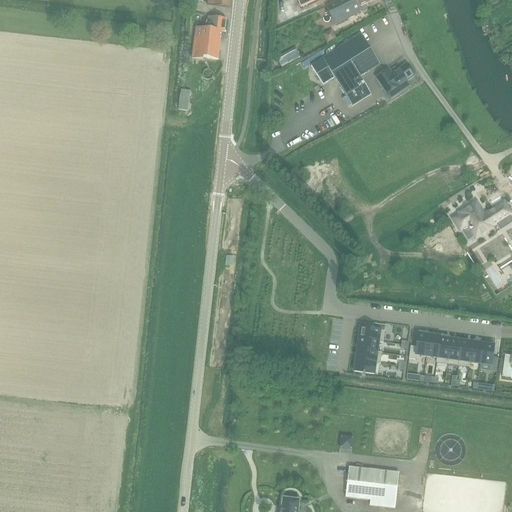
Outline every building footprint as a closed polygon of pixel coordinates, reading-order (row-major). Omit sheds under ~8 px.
[(296,0),(301,9),(314,4),(321,0),(296,0)] [(341,0),(326,7),(335,26),(362,13),(359,8),(375,0),(341,0)] [(193,49),(192,60),(203,61),(204,59),(219,61),(222,33),(225,33),(226,19),(208,17),(207,25),(196,24),(195,29),(193,49)] [(314,65),(311,67),(323,86),(334,78),(373,53),(361,35),(314,65)] [(297,50),(278,60),(282,68),(301,57),(297,50)] [(360,78),(380,65),(373,54),(334,78),(346,97),(343,99),(348,107),(351,105),(352,107),(371,95),(360,78)] [(309,58),(301,64),(305,71),(311,67),(314,65),(309,58)] [(385,71),(375,78),(387,96),(387,95),(396,89),(407,82),(414,77),(406,65),(392,74),(390,71),(388,69),(385,71)] [(181,91),(179,111),(188,112),(191,92),(181,91)] [(461,216),(454,220),(461,230),(468,242),(475,237),(476,238),(496,226),(495,224),(510,215),(511,214),(504,204),(484,216),(476,204),(460,214),(461,216)] [(359,328),(358,340),(380,343),(383,343),(385,332),(381,331),(359,328)] [(411,347),(409,359),(416,360),(416,357),(426,358),(429,336),(418,334),(416,348),(411,347)] [(429,336),(426,358),(437,360),(440,338),(440,337),(429,336)] [(437,360),(437,364),(447,365),(448,361),(451,340),(440,338),(437,360)] [(358,340),(356,350),(378,353),(380,343),(358,340)] [(448,361),(447,365),(458,367),(459,363),(462,341),(451,340),(448,361)] [(459,363),(458,367),(469,368),(470,364),(473,343),(462,341),(459,363)] [(473,343),(470,364),(481,366),(484,344),(473,343)] [(484,344),(481,366),(492,367),(495,346),(484,344)] [(356,350),(354,362),(376,365),(380,365),(382,354),(378,353),(356,350)] [(511,356),(505,356),(502,377),(510,378),(511,370),(511,369),(511,356)] [(354,362),(353,373),(375,376),(376,365),(354,362)] [(400,473),(349,468),(346,499),(371,502),(370,507),(396,510),(400,473)] [(299,511),(301,501),(282,498),(281,508),(282,508),(281,511),(299,511)]
